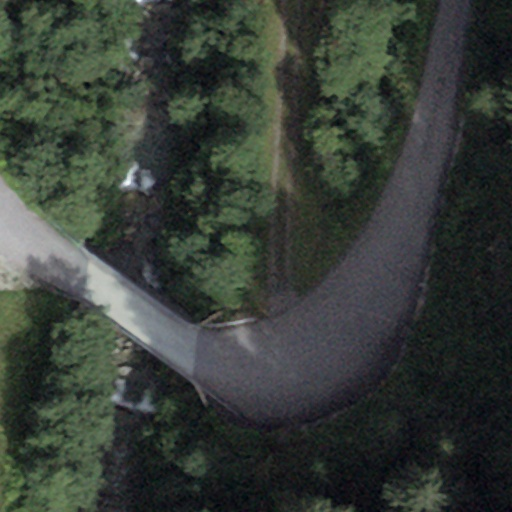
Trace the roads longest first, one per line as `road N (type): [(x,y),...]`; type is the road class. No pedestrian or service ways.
road 1 (unclassified): [(0,208),(81,278),(191,354),(228,366),(279,367),(332,344),(372,308),(394,255),(455,0)]
road 2 (track): [(279,367),(293,0)]
